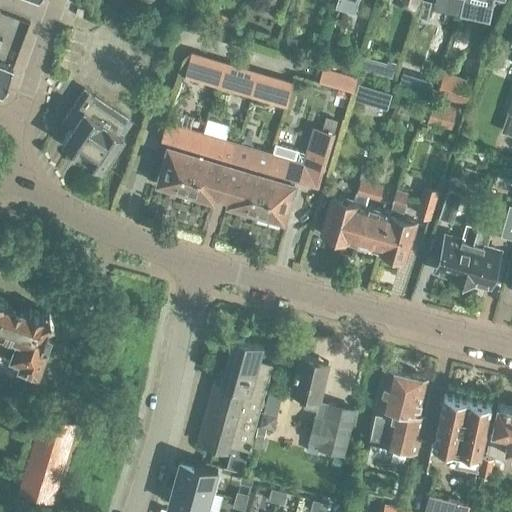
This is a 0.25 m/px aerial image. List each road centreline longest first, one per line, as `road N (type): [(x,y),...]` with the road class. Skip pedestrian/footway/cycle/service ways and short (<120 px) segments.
road 1 (residential): [(511,349),(199,266)]
road 2 (residential): [(127,511),(199,266)]
road 3 (residential): [(199,266),(50,206),(17,174)]
road 4 (residential): [(15,125),(58,0)]
